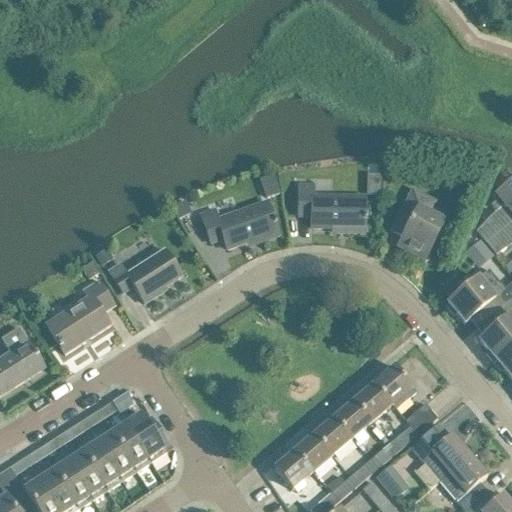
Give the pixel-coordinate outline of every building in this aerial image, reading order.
[(486,246),(511,225),(511,185),(497,199),(500,202),(492,209),(497,214),(477,235),(486,246)] [(311,218),(311,230),(363,231),(363,235),(364,235),(364,215),(364,198),(312,197),(313,190),(298,189),(298,200),(298,218),(311,218)] [(424,262),(445,223),(429,215),(435,204),(412,192),(397,219),(409,225),(397,248),(424,262)] [(278,238),(273,219),(269,206),(218,223),(214,212),(200,216),(204,226),(211,245),(223,241),(227,252),(276,234),(277,239),(278,238)] [(511,225),(486,246),(496,257),(511,245),(511,225)] [(105,252),(94,258),(100,266),(110,259),(105,252)] [(181,278),(165,253),(126,277),(119,267),(108,274),(122,295),(133,289),(144,306),(159,296),(157,294),(181,278)] [(493,317),(511,300),(488,272),(447,306),(448,307),(446,310),(453,318),(456,316),(464,326),(486,308),(493,317)] [(64,357),(110,328),(102,316),(114,308),(103,291),(99,284),(83,293),(88,300),(45,327),(64,357)] [(484,356),(492,365),(511,347),(511,316),(511,315),(511,300),(493,317),(500,325),(479,343),(487,353),(484,356)] [(17,322),(24,334),(43,322),(35,310),(17,322)] [(43,371),(44,370),(33,353),(27,344),(18,330),(2,341),(10,354),(0,361),(0,398),(23,384),(22,383),(42,370),(43,371)] [(511,347),(492,365),(500,374),(503,372),(511,382),(511,380),(511,347)] [(395,412),(400,408),(415,395),(394,369),(373,386),(391,408),(395,412)] [(372,425),(391,408),(373,386),(354,403),(372,425)] [(127,395),(112,405),(119,416),(134,407),(127,395)] [(352,441),(372,425),(354,403),(334,420),(352,441)] [(102,422),(113,415),(108,407),(97,414),(102,422)] [(417,438),(422,434),(437,421),(425,407),(405,423),(410,429),(409,429),(417,438)] [(102,422),(97,414),(87,420),(92,428),(102,422)] [(151,466),(166,456),(141,417),(125,427),(137,445),(151,466)] [(331,458),(352,441),(334,420),(314,437),(331,458)] [(78,426),(68,432),(73,441),(83,434),(78,426)] [(137,475),(151,466),(137,445),(125,427),(111,436),(137,475)] [(450,440),(441,430),(413,454),(422,465),(423,464),(439,484),(441,483),(448,477),(470,459),(452,438),(450,440)] [(63,447),(73,441),(68,432),(58,439),(63,447)] [(410,443),(403,434),(390,446),(397,455),(410,443)] [(122,484),(137,475),(111,436),(97,445),(122,484)] [(312,473),(331,458),(314,437),(295,453),(312,473)] [(45,459),(54,453),(49,445),(39,451),(45,459)] [(108,494),(122,484),(97,445),(82,454),(108,494)] [(39,451),(29,458),(34,466),(45,459),(39,451)] [(391,460),(383,451),(370,463),(377,472),(391,460)] [(291,491),(306,479),(312,473),(295,453),(274,471),(291,491)] [(93,503),(108,494),(82,454),(67,464),(93,503)] [(468,511),(472,509),(488,496),(479,485),(487,479),(470,459),(448,477),(441,483),(439,484),(455,503),(462,511),(468,511)] [(26,471),(20,463),(1,475),(16,497),(24,492),(15,478),(26,471)] [(77,511),(79,511),(93,503),(67,464),(53,473),(65,492),(77,511)] [(388,495),(403,482),(390,467),(376,480),(388,495)] [(363,468),(350,479),(357,488),(371,477),(363,468)] [(56,511),(77,511),(65,492),(53,473),(39,482),(50,501),(56,511)] [(0,489),(6,499),(8,502),(16,497),(1,475),(0,476),(0,489)] [(36,511),(56,511),(50,501),(39,482),(24,492),(36,511)] [(378,511),(379,511),(388,505),(371,484),(362,492),(378,511)] [(331,495),(338,504),(351,494),(343,485),(331,495)] [(329,511),(338,504),(331,495),(311,511),(329,511)] [(472,509),(468,511),(511,511),(511,508),(502,497),(495,504),(488,496),(472,509)] [(14,511),(8,502),(6,499),(0,502),(0,511),(14,511)]
